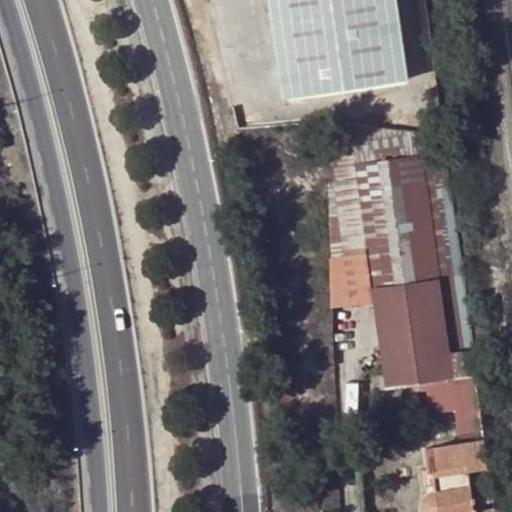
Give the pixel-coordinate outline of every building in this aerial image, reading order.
[(267,0),(281,98),(405,81),(393,0),(267,0)] [(324,123),(330,181),(356,179),(354,164),(442,151),(439,135),(324,123)] [(366,248),(371,286),(458,274),(442,151),(354,164),(356,179),(366,248)] [(366,248),(356,179),(330,181),(324,181),(326,253),(366,248)] [(473,376),(458,274),(371,286),(386,386),(426,382),(451,379),(473,376)] [(492,511),(473,376),(451,379),(455,409),(460,444),(424,449),(427,472),(430,472),(433,490),(429,491),(426,493),(424,495),(422,498),(421,502),(421,505),(421,509),(422,511),(492,511)] [(430,411),(455,409),(451,379),(426,382),(430,411)]
